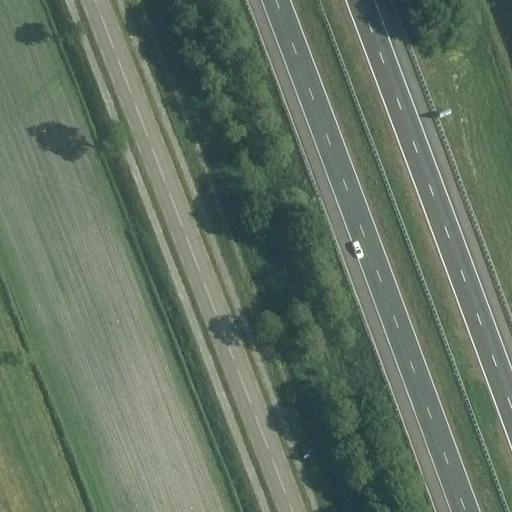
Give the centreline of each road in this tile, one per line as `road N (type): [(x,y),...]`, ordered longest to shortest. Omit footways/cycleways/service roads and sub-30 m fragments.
road 1 (tertiary): [(291,511),(93,0)]
road 2 (motorway): [(274,0),(466,511)]
road 3 (motorway): [(511,411),(360,0)]
